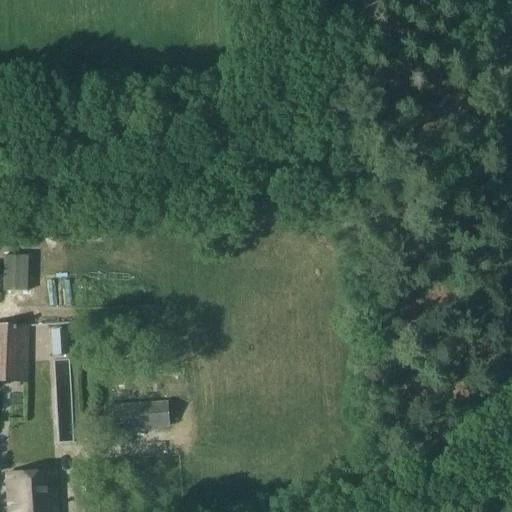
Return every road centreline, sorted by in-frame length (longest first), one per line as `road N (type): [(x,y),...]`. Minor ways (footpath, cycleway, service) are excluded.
road 1 (track): [(511,271),(487,0)]
road 2 (track): [(397,511),(458,430),(511,381)]
